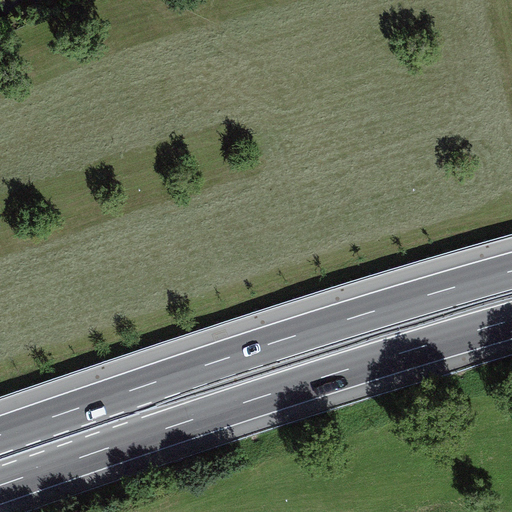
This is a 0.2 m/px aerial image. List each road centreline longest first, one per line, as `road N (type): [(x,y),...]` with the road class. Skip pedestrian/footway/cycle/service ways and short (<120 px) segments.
road 1 (motorway): [(511,270),(0,436)]
road 2 (motorway): [(0,484),(511,322)]
